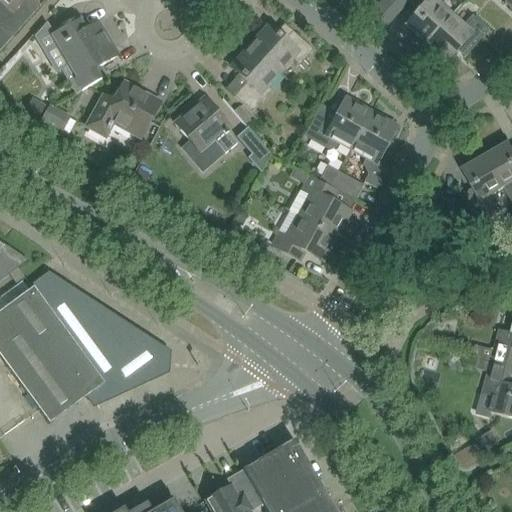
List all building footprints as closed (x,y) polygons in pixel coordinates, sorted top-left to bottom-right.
[(24,0),(0,0),(0,20),(3,24),(24,0)] [(383,0),(367,19),(381,31),(409,0),(383,0)] [(409,0),(394,17),(395,18),(407,5),(408,6),(413,0),(422,9),(406,27),(425,44),(450,17),(439,7),(445,0),(409,0)] [(511,0),(506,0),(503,3),(507,6),(511,11),(511,0)] [(471,16),(461,27),(450,17),(425,44),(436,53),(434,56),(437,59),(439,56),(447,63),(460,48),(467,54),(463,58),(464,59),(489,31),(471,16)] [(47,37),(55,50),(81,93),(105,78),(99,68),(117,57),(116,56),(114,57),(102,37),(104,36),(97,25),(87,31),(79,18),(72,23),(67,21),(60,25),(60,30),(47,37)] [(300,66),(302,63),(315,48),(295,29),(284,41),(269,27),(250,48),(279,73),(292,59),(300,66)] [(0,51),(11,39),(0,29),(0,51)] [(231,69),(247,83),(234,98),(248,111),(251,114),(266,97),(261,93),(279,73),(250,48),(231,69)] [(159,104),(138,92),(124,85),(114,104),(103,98),(87,128),(105,138),(113,124),(140,139),(159,104)] [(24,114),(37,122),(45,107),(32,99),(24,114)] [(230,130),(217,114),(204,99),(174,125),(200,155),(215,142),(226,154),(238,144),(228,132),(230,130)] [(318,111),(303,138),(325,150),(325,149),(328,151),(334,150),(338,147),(350,154),(371,115),(346,101),(338,116),(335,121),(318,111)] [(50,106),(42,120),(40,123),(62,135),(71,118),(50,106)] [(371,115),(350,154),(364,162),(361,166),(367,177),(366,178),(366,180),(364,183),(377,190),(384,176),(381,165),(376,162),(395,128),(371,115)] [(271,156),(248,129),(237,138),(252,156),(248,159),(261,173),(271,156)] [(511,147),(510,145),(487,158),(504,189),(511,202),(511,147)] [(487,158),(463,172),(475,194),(465,200),(463,196),(462,197),(479,227),(502,214),(492,196),(504,189),(487,158)] [(339,173),(330,189),(339,193),(355,202),(363,187),(339,173)] [(302,219),(301,219),(335,237),(349,213),(329,202),(335,192),(338,194),(339,193),(330,189),(317,181),(310,178),(302,193),(313,199),(302,219)] [(270,248),(300,264),(300,263),(297,261),(302,251),(321,262),(335,237),(301,219),(290,239),(278,233),(270,248)] [(457,244),(448,249),(453,258),(462,253),(457,244)] [(0,280),(25,262),(0,245),(0,280)] [(0,313),(0,359),(37,410),(49,426),(89,396),(91,398),(92,397),(96,403),(165,372),(166,355),(48,278),(33,289),(0,313)] [(476,346),(472,358),(476,359),(511,368),(511,334),(501,331),(495,352),(476,346)] [(511,368),(476,359),(474,366),(478,367),(485,372),(489,373),(482,396),(494,399),(490,414),(511,420),(511,368)] [(493,432),(475,442),(474,443),(480,455),(500,444),(493,432)] [(242,472),(262,506),(265,511),(335,511),(294,441),(242,472)] [(230,487),(205,502),(211,511),(251,511),(262,506),(242,472),(227,481),(230,487)] [(177,511),(172,504),(174,503),(174,501),(154,511),(151,511),(147,504),(133,511),(177,511)]
